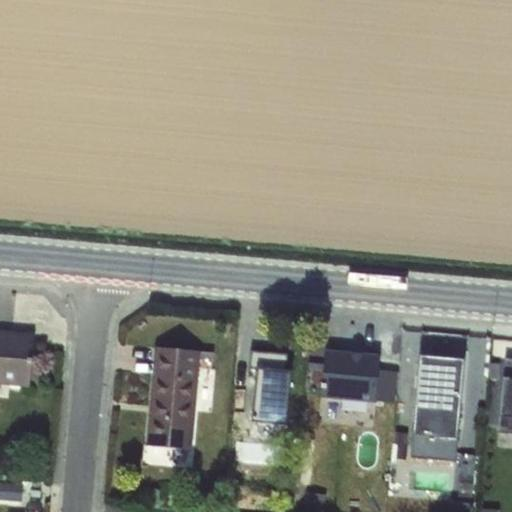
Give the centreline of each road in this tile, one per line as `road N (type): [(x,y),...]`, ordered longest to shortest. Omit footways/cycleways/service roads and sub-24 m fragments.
road 1 (residential): [(511,300),(93,263)]
road 2 (residential): [(93,263),(79,511)]
